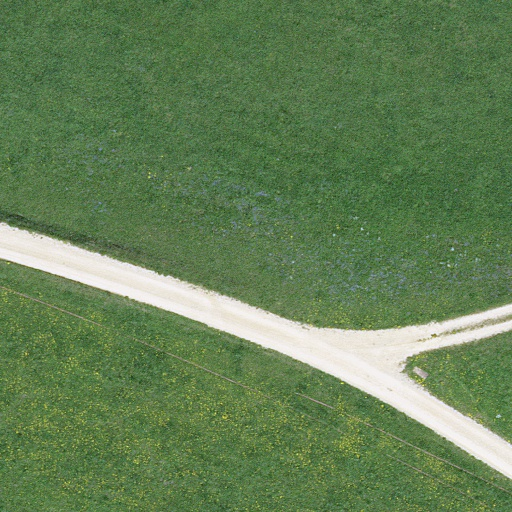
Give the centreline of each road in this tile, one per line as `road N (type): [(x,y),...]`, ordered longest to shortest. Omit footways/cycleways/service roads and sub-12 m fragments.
road 1 (track): [(353,363),(183,296),(0,243)]
road 2 (track): [(511,465),(353,363)]
road 3 (track): [(353,363),(511,313)]
